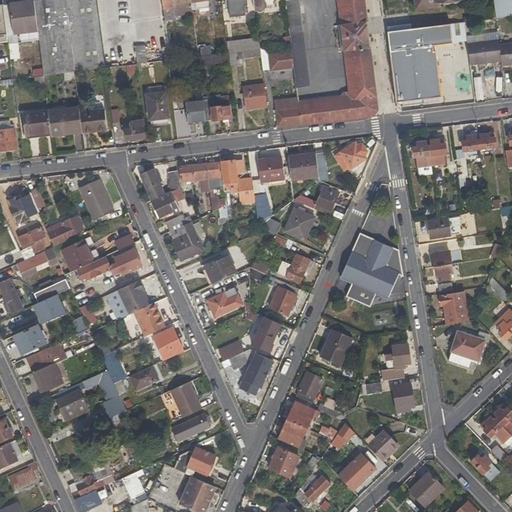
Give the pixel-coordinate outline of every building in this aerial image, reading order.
[(41,0),(34,1),(38,31),(44,76),(71,73),(75,72),(106,68),(97,0),(41,0)] [(156,9),(154,0),(138,0),(140,11),(156,9)] [(175,16),(192,13),(191,2),(190,0),(161,0),(163,10),(175,8),(175,16)] [(253,0),(255,11),(264,10),(262,0),(253,0)] [(378,110),(363,0),(337,0),(349,92),(342,93),(340,96),(298,101),(297,98),(274,101),(278,128),(373,116),(378,110)] [(303,30),(299,0),(285,0),(289,32),(303,30)] [(464,4),(463,0),(414,0),(415,9),(435,7),(435,3),(443,2),(444,6),(464,4)] [(493,0),(496,19),(511,16),(511,15),(510,0),(493,0)] [(9,4),(13,34),(38,31),(34,1),(9,4)] [(3,5),(0,5),(0,42),(8,42),(3,5)] [(175,16),(175,8),(163,10),(164,21),(176,20),(175,16)] [(311,86),(303,30),(289,32),(291,45),(291,50),(293,68),(296,88),(311,86)] [(498,39),(467,43),(470,66),(501,62),(499,44),(498,39)] [(511,42),(499,44),(501,62),(502,66),(511,65),(511,42)] [(17,43),(8,44),(10,59),(19,58),(17,43)] [(258,43),(245,45),(246,51),(259,50),(258,43)] [(148,64),(146,44),(134,47),(136,65),(141,64),(148,64)] [(211,54),(211,46),(199,48),(200,55),(211,54)] [(259,50),(246,51),(229,53),(230,66),(244,64),(243,59),(261,57),(260,49),(259,50)] [(269,53),(268,49),(260,49),(261,57),(263,71),(270,70),(271,71),(293,68),(291,50),(269,53)] [(150,54),(151,63),(163,62),(161,52),(150,54)] [(226,62),(227,66),(230,66),(229,53),(198,57),(199,67),(213,66),(213,63),(226,62)] [(245,83),(244,72),(237,74),(239,83),(245,83)] [(243,87),(245,109),(267,106),(265,85),(243,87)] [(162,93),(162,86),(148,88),(149,95),(146,95),(149,120),(169,118),(165,93),(162,93)] [(203,99),(203,101),(206,121),(231,118),(228,98),(211,100),(211,98),(203,99)] [(186,103),(188,123),(206,121),(203,101),(186,103)] [(51,133),(52,137),(83,133),(80,112),(79,107),(48,111),(51,133)] [(107,130),(104,110),(80,112),(83,133),(107,130)] [(23,114),(26,136),(51,133),(48,111),(23,114)] [(10,125),(10,121),(0,122),(0,152),(17,150),(14,125),(10,125)] [(131,122),(131,130),(125,131),(127,141),(145,139),(143,121),(131,122)] [(480,135),(481,140),(478,140),(479,149),(496,147),(494,133),(480,135)] [(463,151),(479,149),(478,140),(476,140),(476,136),(462,137),(463,151)] [(431,141),(432,146),(429,147),(430,155),(447,153),(445,140),(431,141)] [(414,157),(430,155),(429,147),(427,147),(426,142),(415,143),(415,148),(413,149),(414,157)] [(350,167),(351,169),(361,163),(360,161),(365,157),(367,152),(362,144),(357,145),(352,148),(350,146),(335,155),(345,170),(350,167)] [(316,153),(319,177),(319,182),(328,180),(324,152),(316,153)] [(316,153),(288,156),(291,181),(319,177),(316,153)] [(285,180),(282,157),(258,160),(261,183),(285,180)] [(468,176),(466,158),(456,159),(458,177),(468,176)] [(224,186),(224,188),(224,191),(230,190),(230,183),(238,182),(237,174),(244,173),(243,161),(221,163),(224,186)] [(220,162),(207,163),(210,187),(216,187),(224,186),(221,163),(220,162)] [(199,184),(201,193),(210,192),(210,187),(207,163),(193,165),(195,180),(199,180),(199,184)] [(441,163),(431,164),(434,186),(443,185),(441,163)] [(195,185),(195,180),(193,165),(179,167),(181,182),(191,181),(191,185),(195,185)] [(153,169),(140,175),(151,201),(165,194),(160,182),(163,181),(160,174),(156,176),(153,169)] [(178,188),(180,187),(178,171),(168,173),(170,192),(172,191),(178,188)] [(249,201),(249,202),(255,201),(253,188),(253,181),(250,182),(249,178),(239,179),(241,201),(249,201)] [(114,211),(100,180),(79,189),(93,220),(114,211)] [(43,203),(35,185),(27,189),(35,207),(43,203)] [(331,211),(339,192),(324,186),(316,205),(331,211)] [(262,200),(260,187),(253,188),(255,201),(262,200)] [(176,203),(183,200),(178,188),(172,191),(176,203)] [(172,191),(170,192),(165,194),(165,195),(151,202),(158,218),(172,212),(173,214),(180,211),(176,203),(172,191)] [(211,195),(213,212),(219,209),(217,197),(214,197),(214,195),(211,195)] [(219,209),(220,219),(228,218),(226,206),(219,209)] [(305,240),(315,217),(294,209),(291,215),(286,213),(282,220),(288,223),(284,232),(305,240)] [(183,215),(166,223),(170,232),(185,225),(184,218),(183,215)] [(192,221),(189,215),(184,218),(185,225),(192,221)] [(45,237),(35,216),(26,220),(31,233),(19,238),(23,247),(30,244),(34,254),(46,248),(42,239),(45,237)] [(56,225),(58,229),(47,233),(53,245),(69,239),(69,237),(84,231),(78,216),(56,225)] [(198,219),(192,221),(185,225),(170,232),(174,243),(172,244),(180,262),(204,251),(198,236),(204,233),(198,219)] [(276,234),(281,224),(270,219),(265,228),(276,234)] [(451,235),(448,219),(427,222),(430,239),(451,235)] [(470,235),(469,227),(460,228),(462,237),(470,235)] [(340,277),(352,282),(346,297),(368,306),(370,306),(376,293),(387,298),(397,274),(403,276),(399,249),(360,232),(340,277)] [(119,250),(135,243),(131,233),(115,241),(119,250)] [(84,238),(61,249),(72,272),(77,270),(94,261),(84,238)] [(52,248),(25,260),(17,264),(21,274),(57,258),(52,248)] [(117,263),(111,265),(107,256),(94,261),(77,270),(83,282),(111,270),(113,275),(121,272),(123,276),(142,267),(134,249),(115,257),(117,263)] [(449,250),(432,254),(434,268),(452,265),(449,250)] [(300,283),(304,273),(307,266),(309,260),(296,254),(287,277),(300,283)] [(229,255),(204,267),(212,284),(237,273),(229,255)] [(267,266),(255,261),(250,267),(264,273),(267,266)] [(449,273),(453,273),(452,265),(434,268),(437,281),(450,278),(449,273)] [(269,308),(288,316),(300,289),(273,277),(270,284),(278,287),(269,308)] [(22,308),(9,279),(0,283),(0,287),(7,304),(5,307),(6,311),(9,311),(10,310),(11,313),(22,308)] [(66,279),(34,293),(38,303),(44,300),(68,290),(70,289),(66,279)] [(118,291),(129,314),(134,312),(149,305),(142,291),(144,289),(140,280),(118,291)] [(452,283),(438,285),(440,294),(454,292),(452,283)] [(242,305),(234,287),(207,300),(215,318),(242,305)] [(49,313),(73,302),(68,290),(44,300),(49,313)] [(441,306),(443,306),(446,324),(468,321),(464,292),(439,296),(441,306)] [(50,314),(74,304),(73,302),(49,313),(50,314)] [(134,312),(145,337),(165,328),(154,303),(149,305),(134,312)] [(511,310),(510,309),(500,318),(503,322),(498,328),(501,331),(499,334),(505,340),(511,332),(511,310)] [(76,319),(82,331),(88,328),(83,315),(76,319)] [(498,328),(503,322),(500,318),(494,324),(498,328)] [(272,345),(278,330),(262,323),(252,345),(270,353),(273,345),(272,345)] [(46,343),(38,325),(14,337),(22,354),(46,343)] [(165,360),(179,354),(184,352),(174,329),(155,338),(165,360)] [(341,366),(353,338),(332,329),(320,357),(341,366)] [(478,364),(485,341),(477,338),(458,332),(448,360),(469,367),(471,362),(478,364)] [(490,336),(479,333),(477,338),(485,341),(488,342),(490,336)] [(42,393),(64,383),(56,364),(68,358),(61,342),(25,358),(42,393)] [(381,370),(382,381),(405,377),(403,365),(411,363),(408,343),(391,346),(393,354),(387,355),(389,369),(381,370)] [(241,344),(221,353),(224,361),(229,359),(244,352),(241,344)] [(254,351),(250,349),(244,352),(229,359),(232,366),(234,370),(249,363),(247,357),(254,351)] [(274,361),(255,353),(250,364),(248,368),(258,373),(260,368),(269,372),(274,361)] [(223,370),(232,366),(229,359),(224,361),(219,363),(223,370)] [(113,360),(105,363),(108,370),(116,367),(113,360)] [(126,378),(120,365),(116,367),(122,380),(126,378)] [(135,390),(158,380),(152,366),(129,377),(135,390)] [(116,367),(108,370),(114,384),(122,380),(116,367)] [(312,403),(323,379),(307,371),(296,396),(312,403)] [(100,381),(97,375),(56,394),(58,400),(56,401),(65,420),(89,410),(79,390),(100,381)] [(122,380),(114,384),(119,395),(127,392),(122,380)] [(170,391),(182,418),(202,409),(190,381),(170,391)] [(362,384),(363,393),(382,392),(381,383),(362,384)] [(411,383),(392,386),(396,411),(410,409),(415,408),(411,383)] [(119,395),(103,403),(110,418),(126,411),(119,395)] [(315,409),(294,400),(286,419),(307,428),(315,409)] [(317,410),(335,418),(342,414),(319,403),(317,410)] [(497,418),(496,418),(502,426),(509,434),(511,436),(511,413),(503,405),(493,414),(497,418)] [(129,417),(126,411),(110,418),(113,425),(129,417)] [(217,424),(213,417),(181,432),(184,439),(217,424)] [(490,418),(481,427),(490,436),(492,435),(502,426),(496,418),(494,421),(490,418)] [(307,428),(286,419),(277,439),(298,448),(307,428)] [(0,442),(12,437),(5,420),(0,422),(0,442)] [(212,430),(214,437),(225,431),(222,425),(212,430)] [(322,426),(318,433),(333,440),(339,433),(340,431),(330,427),(329,428),(322,426)] [(492,435),(500,443),(509,434),(502,426),(492,435)] [(384,430),(368,445),(383,461),(399,446),(384,430)] [(343,435),(339,433),(333,440),(338,443),(343,435)] [(124,444),(130,456),(144,449),(142,446),(139,438),(124,444)] [(0,468),(18,460),(10,443),(0,447),(0,468)] [(152,449),(149,443),(143,445),(147,455),(153,452),(152,449)] [(496,445),(491,451),(501,462),(507,456),(496,445)] [(180,455),(174,468),(186,474),(189,467),(207,475),(216,456),(196,447),(194,452),(191,450),(180,455)] [(299,456),(278,447),(269,468),(290,477),(299,456)] [(376,468),(361,452),(337,475),(349,488),(356,481),(359,485),(376,468)] [(481,453),(471,462),(490,482),(500,472),(481,453)] [(75,483),(68,486),(75,499),(106,485),(103,479),(112,474),(103,454),(69,469),(75,483)] [(306,467),(311,471),(319,460),(314,456),(306,467)] [(32,471),(38,468),(35,462),(28,465),(29,467),(9,476),(15,491),(36,481),(32,471)] [(428,473),(408,491),(424,508),(444,489),(428,473)] [(311,486),(305,480),(296,494),(308,506),(331,484),(322,475),(311,486)] [(180,504),(197,511),(204,511),(216,487),(192,476),(180,504)] [(356,481),(349,488),(352,491),(359,485),(356,481)] [(398,488),(392,494),(400,503),(407,497),(398,488)] [(0,511),(22,511),(18,502),(0,511)] [(300,511),(290,502),(285,507),(282,505),(275,511),(300,511)] [(477,511),(468,502),(456,511),(477,511)]
